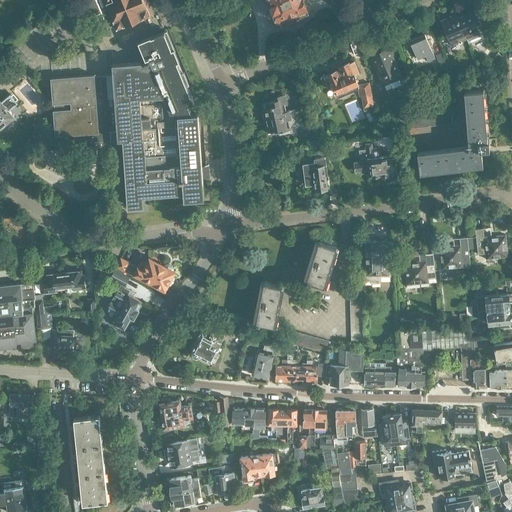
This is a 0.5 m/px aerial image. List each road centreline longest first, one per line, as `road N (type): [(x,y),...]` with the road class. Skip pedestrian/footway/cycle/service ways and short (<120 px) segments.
road 1 (secondary): [(511,400),(137,379)]
road 2 (residential): [(230,221),(511,192)]
road 3 (residential): [(221,238),(190,231),(91,241),(69,235),(0,179)]
road 4 (residential): [(223,85),(426,0)]
road 5 (tertiary): [(137,379),(165,318),(221,238)]
road 6 (tertiary): [(230,221),(237,145),(223,85)]
road 7 (secondary): [(0,369),(137,379)]
road 8 (tertiary): [(148,511),(137,379)]
